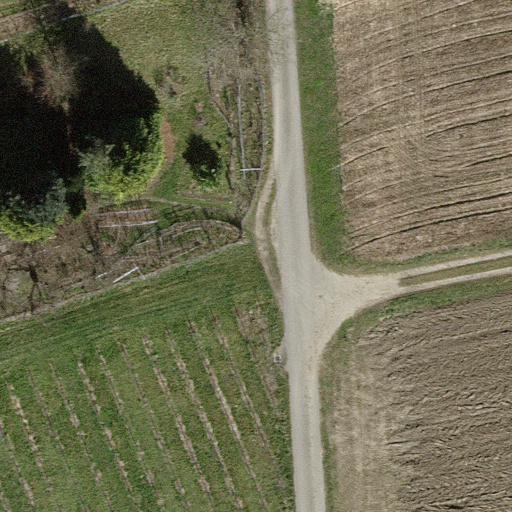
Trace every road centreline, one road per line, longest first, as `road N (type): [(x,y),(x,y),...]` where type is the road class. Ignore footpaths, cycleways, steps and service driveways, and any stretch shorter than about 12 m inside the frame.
road 1 (track): [(278,0),(316,511)]
road 2 (track): [(302,296),(511,257)]
